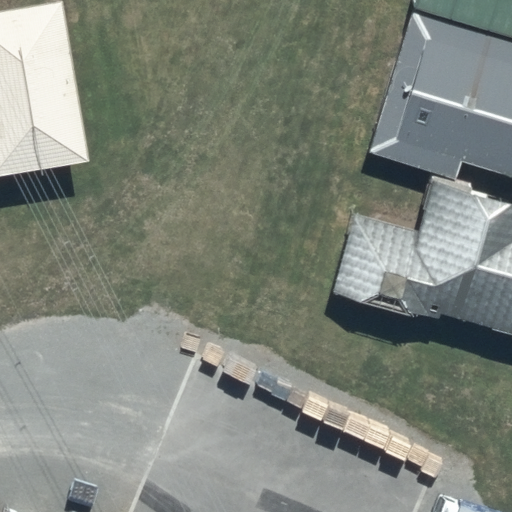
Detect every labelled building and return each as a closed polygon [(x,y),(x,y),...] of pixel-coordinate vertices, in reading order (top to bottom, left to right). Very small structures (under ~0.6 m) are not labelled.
[(511,0),(484,0),(482,21),(511,24),(511,0)] [(511,38),(404,16),(381,131),(511,157),(511,38)] [(16,17),(0,18),(0,77),(22,75),(16,17)] [(36,80),(0,84),(0,256),(64,249),(52,149),(44,150),(36,80)] [(511,212),(427,187),(413,236),(351,218),(327,299),(410,323),(415,308),(511,336),(511,212)]
